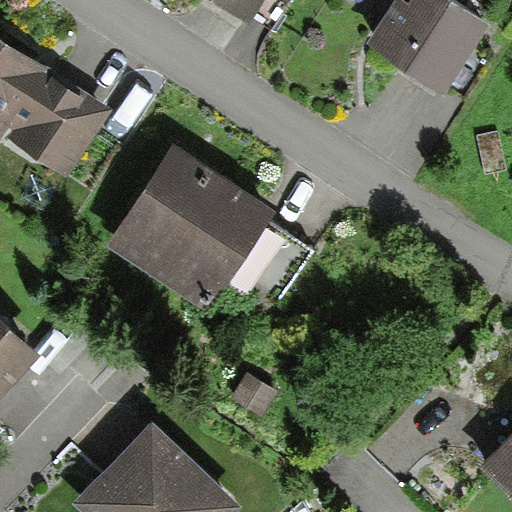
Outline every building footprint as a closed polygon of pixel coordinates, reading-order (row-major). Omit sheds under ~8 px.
[(236,0),(249,10),(256,0),(236,0)] [(390,0),(371,28),(444,79),(492,11),(476,0),(390,0)] [(108,101),(0,29),(0,139),(12,122),(68,160),(108,101)] [(274,196),(176,130),(105,235),(206,304),(221,282),(268,313),(316,243),(265,209),(274,196)] [(0,379),(40,338),(0,300),(0,379)] [(224,511),(242,494),(152,409),(74,491),(96,511),(224,511)] [(511,483),(511,423),(482,454),(511,483)]
